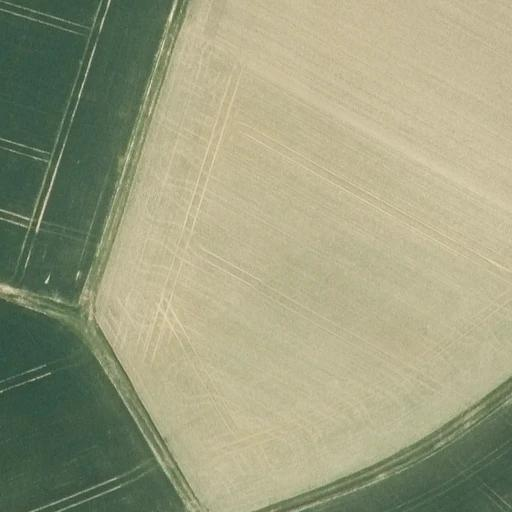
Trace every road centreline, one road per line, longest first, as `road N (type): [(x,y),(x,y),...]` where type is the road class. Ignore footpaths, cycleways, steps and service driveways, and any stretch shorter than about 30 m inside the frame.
road 1 (track): [(196,511),(79,326),(181,0)]
road 2 (track): [(511,381),(415,452),(282,511)]
